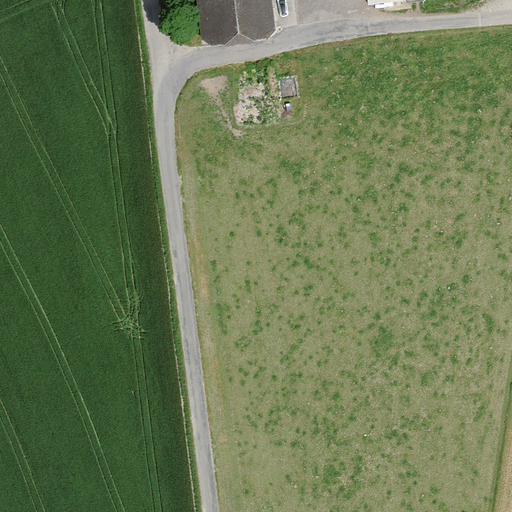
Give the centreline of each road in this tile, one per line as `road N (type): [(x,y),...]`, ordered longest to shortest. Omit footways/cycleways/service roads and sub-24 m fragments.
road 1 (track): [(212,511),(148,0)]
road 2 (track): [(159,64),(511,16)]
